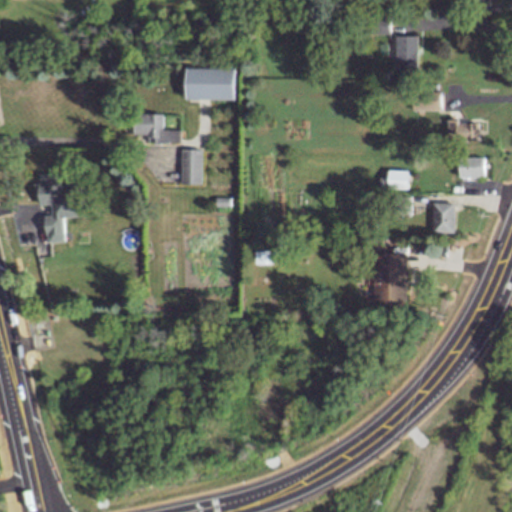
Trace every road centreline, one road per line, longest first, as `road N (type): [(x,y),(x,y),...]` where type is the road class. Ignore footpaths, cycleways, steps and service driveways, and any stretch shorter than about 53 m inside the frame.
road 1 (tertiary): [(511,243),(414,511)]
road 2 (primary): [(41,511),(0,318)]
